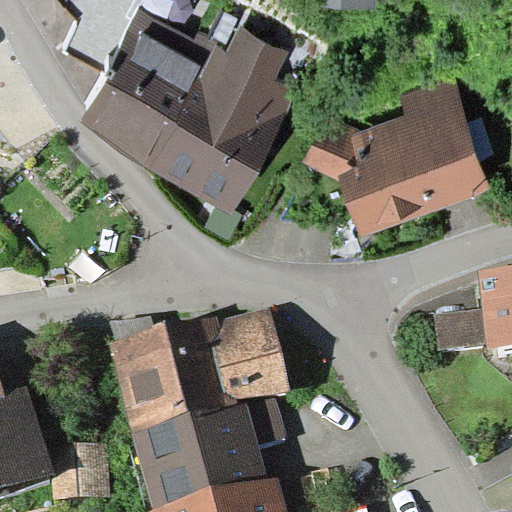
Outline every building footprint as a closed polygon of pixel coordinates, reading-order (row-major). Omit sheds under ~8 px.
[(82,122),(146,168),(213,44),(217,37),(200,31),(195,40),(140,9),(104,76),(108,78),(82,122)] [(227,52),(213,44),(146,168),(231,214),(297,92),(275,80),(290,52),(241,25),(227,52)] [(365,211),(475,172),(452,106),(359,139),(321,121),(280,206),(344,211),(352,195),(359,193),(365,211)] [(511,279),(486,282),(494,362),(511,360),(511,279)] [(476,320),(433,325),(436,356),(479,351),(476,320)] [(210,338),(226,403),(283,398),(268,336),(264,337),(261,327),(249,331),(249,328),(210,338)] [(108,333),(135,441),(230,415),(226,403),(210,338),(209,331),(150,346),(146,329),(108,333)] [(265,511),(260,493),(254,495),(243,457),(281,446),(269,406),(230,415),(135,441),(154,511),(265,511)] [(7,436),(0,415),(0,503),(46,488),(27,430),(7,436)] [(52,488),(55,510),(94,504),(89,453),(48,459),(52,488)]
